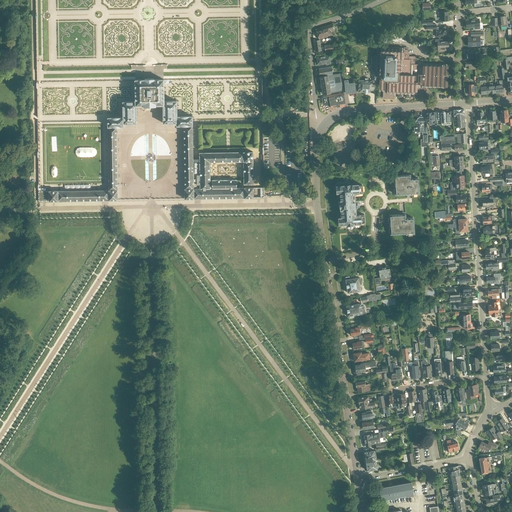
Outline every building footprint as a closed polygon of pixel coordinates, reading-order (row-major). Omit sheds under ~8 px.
[(448,12),(435,12),(435,16),(440,15),(441,21),(448,21),(449,21),(449,18),(448,18),(448,12)] [(474,30),(480,29),(479,19),(466,21),(467,28),(474,27),(474,30)] [(316,30),(319,40),(332,35),(332,33),(333,33),(332,32),(334,31),(332,24),(316,30)] [(436,29),(436,32),(436,37),(445,37),(445,35),(449,35),(448,27),(440,27),(440,28),(436,28),(436,25),(426,26),(426,30),(436,29)] [(480,46),(480,45),(484,45),(484,40),(480,40),(480,36),(483,36),(483,33),(471,33),(471,38),(468,38),(468,39),(467,39),(467,43),(468,43),(468,47),(480,46)] [(442,39),(435,40),(435,43),(438,43),(438,51),(447,51),(447,48),(449,48),(448,42),(442,42),(442,39)] [(333,45),(324,46),(326,54),(334,53),(333,45)] [(377,61),(377,66),(376,80),(376,81),(377,81),(379,81),(379,90),(383,90),(383,99),(394,99),(394,93),(417,94),(417,91),(426,91),(426,89),(448,89),(449,64),(419,63),(419,65),(415,64),(415,57),(409,57),(407,57),(408,50),(403,50),(403,49),(377,48),(377,56),(377,61)] [(478,58),(478,54),(480,54),(480,52),(475,52),(467,53),(467,55),(465,56),(465,60),(468,60),(476,59),(478,58)] [(329,55),(317,57),(318,65),(326,64),(326,65),(331,65),(329,55)] [(474,61),(465,62),(466,67),(468,66),(469,70),(475,70),(475,66),(474,61)] [(331,67),(319,69),(320,77),(333,75),(331,67)] [(340,74),(320,77),(318,78),(319,81),(321,81),(322,90),(321,91),(321,95),(323,94),(323,95),(331,93),(343,91),(340,74)] [(113,200),(118,200),(117,127),(124,127),(124,124),(137,124),(137,105),(144,105),(144,106),(156,106),(156,105),(163,105),(163,124),(177,123),(177,126),(184,126),(185,199),(190,199),(203,199),(220,199),(236,199),(250,198),(253,198),(253,188),(245,188),(237,189),(236,180),(213,181),(210,181),(210,177),(210,162),(211,162),(239,161),(241,161),(244,161),(244,175),(245,184),(253,184),(253,152),(200,153),(200,159),(193,159),(193,153),(192,117),(177,117),(177,101),(164,101),(164,85),(169,85),(169,80),(164,80),(164,76),(156,76),(156,80),(154,80),(154,79),(145,79),(145,80),(143,80),(143,76),(135,76),(135,80),(136,102),(123,102),(123,118),(108,118),(108,121),(108,127),(109,190),(109,200),(113,200)] [(365,78),(365,81),(359,81),(358,92),(373,93),(374,81),(368,81),(368,79),(365,78)] [(354,93),(356,93),(355,83),(348,84),(348,81),(345,81),(346,94),(348,93),(348,94),(354,93)] [(499,81),(499,82),(500,86),(495,86),(496,93),(503,92),(503,85),(502,85),(502,81),(499,81)] [(489,94),(496,93),(495,86),(493,86),(493,84),(490,84),(490,87),(488,87),(489,94)] [(469,91),(466,91),(467,95),(470,95),(471,96),(472,96),(473,95),(474,95),(474,94),(476,94),(476,85),(469,85),(469,91)] [(329,97),(323,98),(324,104),(330,103),(331,108),(346,106),(343,93),(329,96),(329,97)] [(464,110),(453,111),(455,122),(456,122),(456,128),(466,127),(464,110)] [(507,110),(500,111),(501,115),(500,115),(500,119),(501,119),(501,122),(504,122),(504,123),(506,123),(507,123),(508,122),(508,126),(511,125),(511,120),(511,119),(509,119),(508,114),(507,114),(507,110)] [(495,111),(489,112),(489,116),(488,116),(489,123),(495,122),(495,119),(497,119),(497,116),(495,116),(495,111)] [(441,113),(442,125),(451,125),(450,113),(445,113),(444,112),(442,112),(441,113)] [(483,112),(478,113),(478,117),(476,117),(477,125),(484,124),(483,122),(485,122),(484,115),(483,115),(483,112)] [(422,117),(419,118),(415,122),(416,122),(416,123),(414,123),(414,132),(416,132),(417,133),(422,133),(422,130),(423,130),(423,127),(423,126),(423,125),(422,124),(422,121),(423,121),(423,118),(422,118),(422,117)] [(465,134),(457,135),(458,143),(466,143),(465,134)] [(484,140),(484,142),(484,143),(479,143),(479,150),(483,149),(483,150),(490,150),(490,143),(487,143),(487,142),(487,140),(484,140)] [(455,146),(455,145),(454,141),(441,142),(442,151),(451,150),(451,149),(455,149),(454,146),(455,146)] [(439,156),(430,157),(430,166),(434,166),(434,167),(440,166),(439,156)] [(506,183),(511,182),(511,176),(511,173),(509,173),(509,172),(505,172),(506,179),(502,179),(503,186),(506,185),(506,183)] [(359,201),(356,202),(357,208),(360,207),(360,209),(375,208),(376,213),(376,218),(381,218),(381,216),(390,216),(391,235),(406,234),(406,235),(414,234),(413,218),(406,219),(405,209),(412,209),(412,206),(413,206),(413,203),(412,203),(411,195),(420,194),(418,179),(411,179),(410,175),(395,176),(396,198),(359,200),(359,201)] [(350,182),(337,183),(338,186),(337,186),(337,193),(340,193),(341,201),(340,201),(341,210),(342,218),(339,218),(340,225),(361,224),(361,223),(365,223),(364,215),(356,216),(356,208),(357,208),(356,202),(355,202),(355,194),(363,193),(362,185),(358,186),(358,185),(350,186),(350,182)] [(84,191),(79,191),(79,201),(84,201),(100,201),(109,200),(109,190),(84,191)] [(79,201),(79,191),(39,191),(39,201),(40,201),(45,201),(54,201),(67,201),(79,201)] [(456,193),(448,194),(448,197),(452,197),(452,199),(456,199),(456,203),(465,202),(465,195),(456,195),(456,193)] [(495,197),(490,197),(489,197),(490,200),(483,200),(483,208),(493,207),(493,203),(496,203),(495,197)] [(488,217),(482,218),(483,224),(491,223),(491,221),(494,220),(494,216),(491,216),(488,216),(488,217)] [(454,227),(459,226),(467,226),(467,220),(466,219),(463,219),(463,220),(459,220),(454,221),(454,225),(454,227)] [(501,230),(500,230),(500,226),(497,226),(492,226),(483,227),(484,235),(492,234),(501,234),(501,230)] [(493,248),(486,249),(486,252),(485,253),(485,255),(486,255),(486,258),(490,257),(490,258),(497,258),(496,256),(494,256),(493,248)] [(486,270),(491,269),(492,271),(499,271),(498,262),(489,263),(489,264),(486,264),(486,270)] [(389,267),(379,269),(381,278),(387,277),(387,280),(391,279),(390,277),(390,276),(389,267)] [(350,277),(346,277),(346,280),(348,293),(361,291),(359,283),(361,282),(361,279),(359,279),(358,278),(350,279),(350,277)] [(491,291),(487,291),(488,296),(492,296),(492,297),(492,299),(496,299),(496,297),(496,296),(499,296),(498,293),(501,293),(501,289),(491,290),(491,291)] [(472,292),(459,293),(459,294),(450,295),(447,295),(447,299),(450,299),(450,303),(460,302),(460,297),(463,297),(472,297),(472,292)] [(346,307),(347,307),(348,316),(348,317),(348,316),(349,316),(349,318),(353,318),(353,316),(362,315),(362,314),(363,314),(365,314),(364,309),(365,309),(364,307),(361,307),(361,305),(361,304),(360,304),(347,306),(346,306),(346,307)] [(471,321),(463,321),(460,321),(460,325),(463,325),(463,328),(467,327),(467,329),(474,328),(474,323),(471,323),(471,321)] [(355,329),(350,329),(351,332),(350,333),(351,335),(351,336),(353,336),(354,338),(358,338),(357,335),(360,335),(359,329),(368,328),(367,325),(358,326),(358,327),(355,328),(355,329)] [(495,332),(490,332),(491,339),(499,338),(499,337),(502,337),(501,332),(498,333),(498,330),(495,331),(495,332)] [(357,343),(353,343),(353,346),(353,347),(353,349),(354,349),(354,350),(362,349),(362,348),(364,348),(363,341),(357,342),(357,343)] [(444,370),(447,370),(447,374),(449,374),(450,375),(453,374),(452,362),(454,361),(453,350),(451,350),(451,351),(442,352),(444,370)] [(361,353),(354,354),(355,361),(369,359),(368,353),(361,354),(361,353)] [(457,362),(458,367),(459,370),(460,370),(460,371),(462,370),(463,370),(465,369),(464,361),(463,358),(457,359),(457,362)] [(471,358),(472,366),(470,366),(470,370),(479,370),(478,358),(471,358)] [(427,365),(427,363),(426,362),(425,361),(423,361),(422,362),(421,362),(422,367),(423,367),(424,377),(431,376),(430,370),(431,370),(431,366),(427,366),(427,365)] [(361,365),(355,366),(356,373),(357,373),(357,375),(361,374),(361,372),(365,371),(365,368),(371,367),(371,363),(364,364),(364,363),(361,364),(361,365)] [(365,381),(356,382),(357,387),(358,388),(358,392),(366,391),(370,390),(369,385),(366,385),(365,381)] [(466,389),(466,392),(467,399),(473,399),(473,395),(479,394),(477,385),(469,386),(469,389),(466,389)] [(466,405),(465,402),(464,394),(463,394),(462,387),(459,388),(458,387),(457,387),(457,388),(456,388),(456,392),(455,392),(455,396),(457,395),(457,396),(458,399),(461,399),(463,406),(466,405)] [(505,387),(502,387),(499,387),(499,388),(495,388),(495,391),(494,392),(494,393),(495,394),(495,395),(499,394),(500,395),(502,395),(502,394),(503,394),(506,393),(505,387)] [(444,390),(443,390),(445,402),(452,401),(451,393),(450,394),(449,389),(446,390),(446,389),(444,389),(444,390)] [(426,390),(419,391),(421,402),(427,401),(426,398),(427,397),(426,390)] [(441,396),(439,397),(439,395),(438,396),(437,391),(434,392),(434,391),(432,391),(432,392),(431,392),(432,400),(432,401),(435,404),(436,403),(437,407),(440,406),(441,409),(443,409),(441,396)] [(366,413),(362,414),(362,416),(361,417),(362,419),(363,420),(371,419),(373,419),(371,411),(366,412),(366,413)] [(502,419),(496,423),(502,432),(509,427),(507,425),(506,425),(502,419)] [(459,420),(456,425),(455,426),(456,430),(462,429),(462,428),(464,429),(465,429),(466,429),(466,427),(468,424),(461,421),(459,420)] [(493,428),(487,431),(492,440),(496,437),(498,440),(502,437),(499,432),(496,433),(493,428)] [(380,439),(365,441),(365,443),(366,447),(371,446),(371,445),(381,443),(380,439)] [(452,443),(451,441),(451,440),(446,441),(447,444),(448,448),(446,449),(447,452),(449,452),(453,451),(455,450),(459,449),(457,442),(452,443)] [(489,441),(487,444),(481,442),(479,448),(488,452),(491,446),(492,446),(495,448),(497,445),(489,441)] [(366,460),(376,458),(375,451),(364,452),(365,453),(366,460)] [(501,460),(500,456),(503,456),(502,452),(494,454),(495,456),(489,457),(488,457),(485,458),(485,457),(484,458),(480,458),(479,458),(479,459),(480,459),(480,463),(480,466),(481,466),(482,473),(482,474),(483,474),(483,473),(487,473),(491,472),(491,466),(490,462),(501,460)] [(372,470),(373,470),(377,469),(376,458),(366,460),(367,471),(368,471),(369,473),(372,473),(372,470)] [(450,472),(450,473),(451,477),(460,476),(459,470),(456,470),(456,467),(447,468),(447,472),(450,472)] [(411,483),(393,486),(389,487),(378,489),(380,501),(391,498),(391,499),(395,498),(406,496),(413,494),(413,490),(412,487),(411,483)] [(499,495),(492,496),(493,499),(486,500),(487,506),(491,505),(492,507),(494,506),(494,505),(498,504),(497,502),(500,501),(499,495)]
